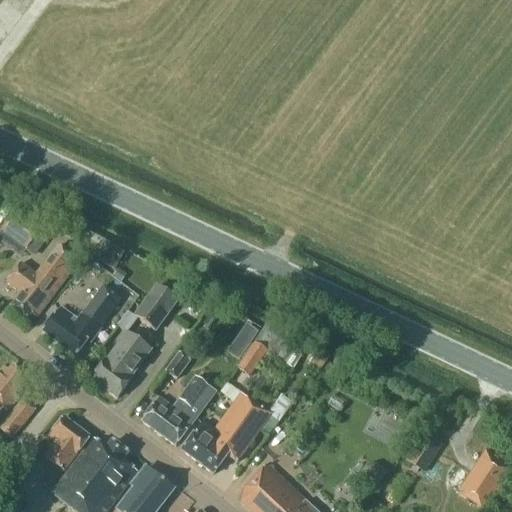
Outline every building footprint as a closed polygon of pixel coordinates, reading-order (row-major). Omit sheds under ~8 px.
[(0,231),(1,232),(0,233),(0,241),(21,257),(36,238),(5,214),(0,220),(0,231)] [(6,283),(21,295),(10,309),(26,321),(31,315),(36,319),(36,318),(80,263),(59,247),(36,277),(20,265),(6,283)] [(119,270),(113,277),(121,283),(127,276),(119,270)] [(179,303),(157,286),(134,318),(137,320),(156,334),(179,303)] [(87,341),(89,343),(121,300),(103,287),(77,323),(59,309),(42,332),(75,358),(87,341)] [(134,318),(127,313),(117,328),(126,335),(137,320),(134,318)] [(307,348),(267,323),(254,344),(267,352),(294,369),(307,348)] [(247,326),(236,341),(248,349),(258,334),(247,326)] [(131,381),(130,380),(150,352),(126,335),(106,363),(105,362),(91,381),(116,400),(131,381)] [(254,344),(237,369),(250,378),(267,352),(254,344)] [(190,362),(179,354),(165,372),(176,381),(190,362)] [(18,398),(14,394),(28,378),(12,366),(8,371),(3,368),(0,371),(0,406),(7,412),(18,398)] [(195,421),(214,395),(207,389),(195,380),(172,410),(158,400),(141,423),(175,448),(195,421)] [(227,457),(237,464),(271,416),(241,396),(214,433),(202,424),(181,452),(212,476),(227,457)] [(22,401),(0,427),(0,431),(11,441),(35,412),(22,401)] [(56,446),(46,459),(62,473),(68,466),(68,467),(89,439),(64,420),(49,439),(56,446)] [(408,460),(426,472),(444,446),(426,433),(408,460)] [(51,495),(72,511),(106,511),(137,474),(121,463),(127,455),(112,443),(106,451),(93,441),(51,495)] [(511,469),(486,452),(457,494),(483,511),(487,511),(511,475),(511,469)] [(361,478),(377,491),(392,472),(376,460),(361,478)] [(245,490),(240,504),(248,511),(314,511),(266,467),(245,490)] [(156,511),(173,491),(145,469),(131,487),(134,489),(116,511),(156,511)]
